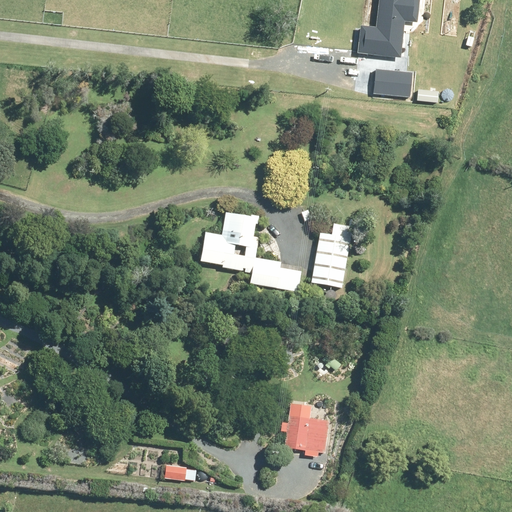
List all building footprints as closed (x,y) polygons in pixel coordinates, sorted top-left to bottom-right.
[(379,0),(376,28),(360,27),(358,55),(383,57),(382,70),(376,69),(374,94),(411,98),(413,73),(406,72),(408,58),(401,57),(404,21),(419,23),(420,0),(379,0)] [(260,218),(226,214),(223,236),(204,234),(200,266),(253,273),(251,286),(299,292),(301,272),(280,269),(281,262),(257,259),(259,239),(255,238),(257,225),(259,225),(260,218)] [(352,227),(333,224),(332,235),(320,234),(315,262),(308,261),(306,270),(314,271),(312,284),(344,288),(352,227)] [(280,415),(277,449),(325,453),(328,419),(280,415)] [(72,457),(71,465),(88,467),(89,458),(72,457)] [(162,466),(161,479),(186,481),(187,468),(162,466)]
